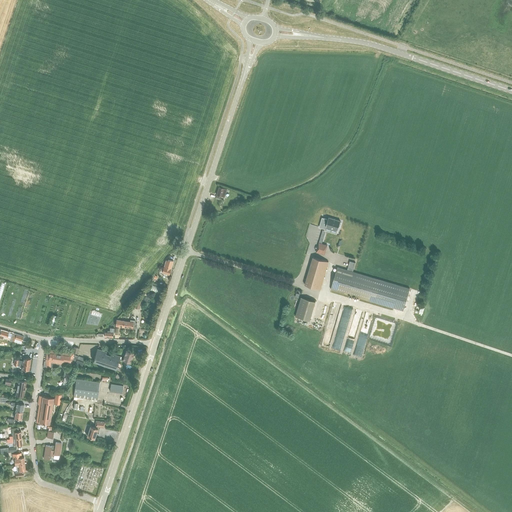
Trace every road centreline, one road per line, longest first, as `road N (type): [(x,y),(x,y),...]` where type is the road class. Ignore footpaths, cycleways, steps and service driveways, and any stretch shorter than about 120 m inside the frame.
road 1 (tertiary): [(154,345),(231,114)]
road 2 (residential): [(98,502),(38,477),(31,422),(43,339)]
road 3 (secondary): [(511,91),(333,38)]
road 4 (tertiary): [(102,504),(154,345)]
